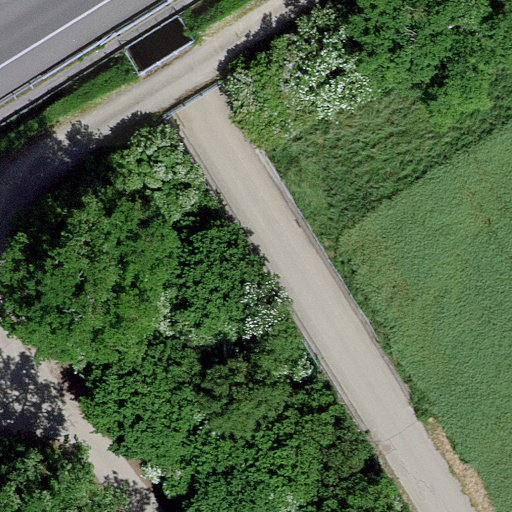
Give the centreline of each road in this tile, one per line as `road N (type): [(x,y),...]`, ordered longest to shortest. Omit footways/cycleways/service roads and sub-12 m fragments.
road 1 (track): [(131,0),(445,511)]
road 2 (track): [(0,205),(26,168),(206,60)]
road 3 (track): [(151,511),(31,367),(0,384)]
